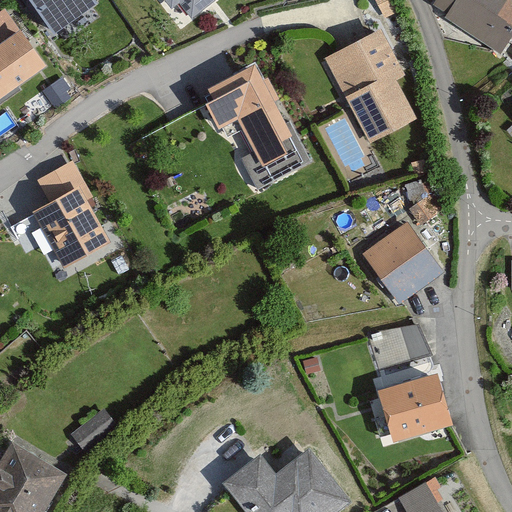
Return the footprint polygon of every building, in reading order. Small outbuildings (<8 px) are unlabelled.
[(99,7),(94,0),(26,0),(53,39),(99,7)] [(223,0),(164,0),(173,12),(182,6),(194,21),(223,0)] [(398,15),(390,0),(374,0),(386,21),(398,15)] [(511,39),(511,0),(438,0),(432,10),(446,19),(444,22),(500,58),(511,39)] [(20,36),(4,13),(0,15),(0,102),(48,71),(23,34),(20,36)] [(411,83),(384,33),(326,64),(370,147),(416,123),(398,90),(411,83)] [(307,169),(259,69),(211,92),(217,104),(208,109),(219,134),(240,124),(255,156),(241,162),(256,193),(307,169)] [(67,92),(61,82),(42,94),(48,104),(67,92)] [(94,203),(72,165),(35,185),(48,208),(33,217),(65,273),(112,247),(89,206),(94,203)] [(445,277),(408,228),(365,260),(401,310),(445,277)] [(456,428),(443,380),(383,396),(396,445),(456,428)] [(104,414),(71,437),(84,454),(116,431),(104,414)] [(47,511),(68,476),(14,446),(0,470),(0,511),(47,511)] [(342,511),(354,503),(313,450),(278,477),(262,456),(223,486),(243,511),(342,511)] [(442,511),(428,486),(399,502),(404,511),(442,511)]
